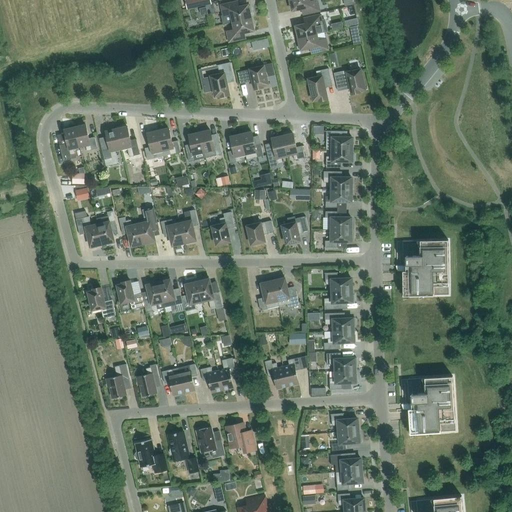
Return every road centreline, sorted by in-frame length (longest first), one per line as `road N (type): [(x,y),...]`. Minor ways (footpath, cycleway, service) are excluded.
road 1 (residential): [(376,262),(75,261),(43,144),(56,112),(293,116)]
road 2 (residential): [(382,399),(126,414),(117,429),(136,511)]
road 3 (unclassified): [(456,0),(455,33),(383,126)]
road 4 (residential): [(382,399),(376,262)]
road 5 (residential): [(376,262),(383,126)]
